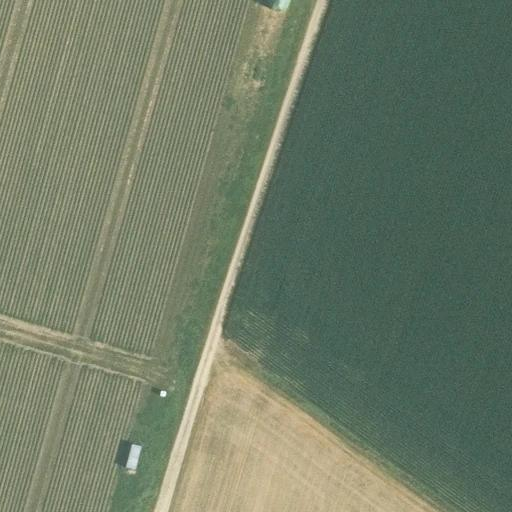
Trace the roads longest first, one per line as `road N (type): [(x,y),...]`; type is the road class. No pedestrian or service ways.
road 1 (track): [(323,0),(162,511)]
road 2 (track): [(213,339),(450,511)]
road 3 (track): [(0,270),(215,332)]
